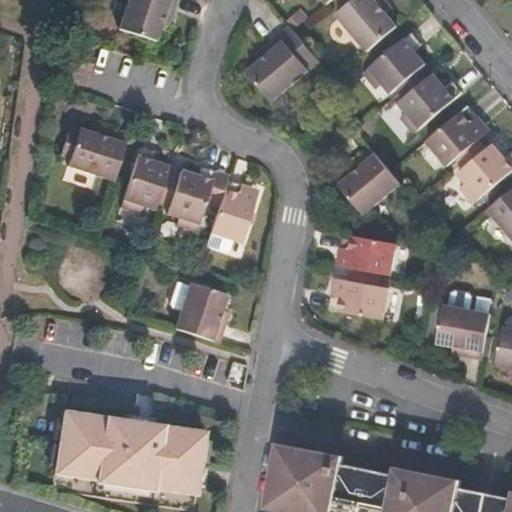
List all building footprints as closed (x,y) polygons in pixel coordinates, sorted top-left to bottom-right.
[(169,26),(176,0),(128,0),(120,29),(156,41),(161,24),(169,26)] [(398,23),(387,10),(392,4),(388,0),(351,0),(338,11),(368,47),(398,23)] [(321,58),(295,28),(291,23),(258,51),(262,57),(249,68),(273,97),(321,58)] [(424,70),(421,66),(427,61),(416,48),(423,43),(413,31),(366,70),(378,86),(385,82),(392,91),(397,87),(400,91),(424,70)] [(91,68),(96,55),(68,46),(64,59),(91,68)] [(416,131),(464,90),(454,78),(446,84),(435,71),(429,76),(424,70),(400,91),(404,97),(400,100),(408,110),(402,115),(416,131)] [(480,137),(491,128),(468,102),(426,138),(448,163),(456,157),(459,162),(484,142),(480,137)] [(100,125),(97,133),(72,124),(64,152),(72,155),(69,165),(114,179),(129,135),(116,131),(100,125)] [(475,201),(511,169),(511,149),(505,156),(493,142),(488,147),(484,142),(459,162),(464,167),(459,172),(466,181),(461,186),(475,201)] [(163,206),(173,173),(169,172),(171,165),(156,160),(158,151),(142,145),(122,206),(141,213),(145,205),(156,209),(158,204),(163,206)] [(403,182),(391,167),(373,146),(349,166),(354,172),(340,184),(366,214),(403,182)] [(219,206),(228,179),(230,174),(201,165),(198,174),(182,168),(180,176),(173,173),(163,206),(170,208),(168,214),(178,217),(177,224),(197,231),(207,202),(219,206)] [(240,242),(256,196),(240,191),(242,184),(228,179),(219,206),(211,233),(232,240),(240,242)] [(511,189),(490,208),(511,234),(511,189)] [(394,274),(399,242),(344,232),(341,247),(348,248),(345,264),(352,266),(350,273),(384,279),(385,272),(394,274)] [(228,252),(232,240),(211,233),(206,245),(228,252)] [(385,318),(391,286),(382,285),(384,279),(350,273),(349,278),(342,277),(339,295),(333,293),(331,307),(385,318)] [(173,307),(182,309),(175,327),(219,342),(223,327),(229,312),(221,310),(226,293),(191,281),(191,284),(178,280),(171,303),(173,307)] [(485,357),(493,312),(446,302),(439,340),(457,344),(455,351),(485,357)] [(511,326),(506,326),(499,364),(511,366),(511,326)] [(197,492),(206,428),(63,410),(54,472),(96,478),(95,481),(154,490),(155,486),(197,492)] [(511,511),(511,496),(461,487),(463,480),(398,466),(396,475),(343,465),(344,457),(333,454),(277,444),(266,509),(278,511),(511,511)]
